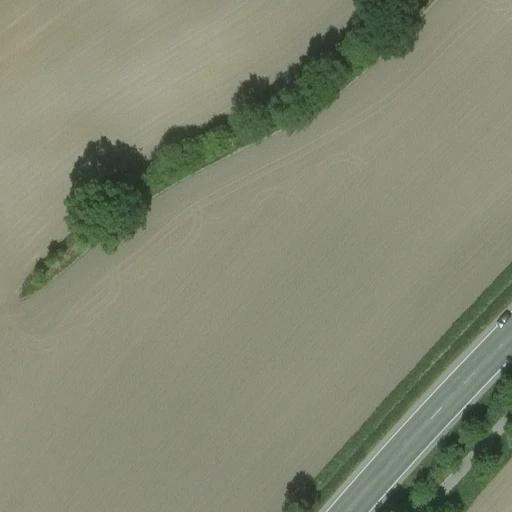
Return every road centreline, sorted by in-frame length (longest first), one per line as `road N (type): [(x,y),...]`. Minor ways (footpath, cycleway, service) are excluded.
road 1 (secondary): [(352,511),(511,341)]
road 2 (track): [(429,511),(511,416)]
